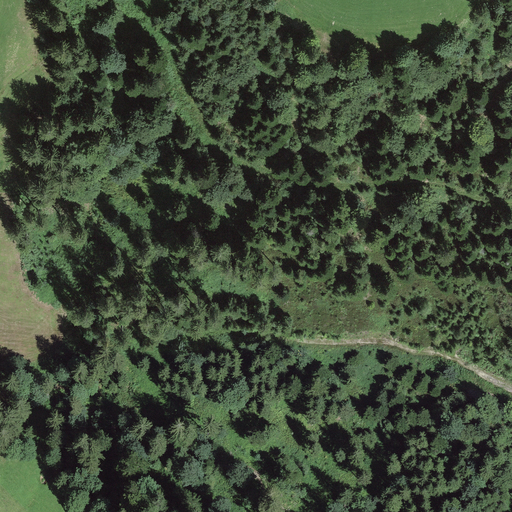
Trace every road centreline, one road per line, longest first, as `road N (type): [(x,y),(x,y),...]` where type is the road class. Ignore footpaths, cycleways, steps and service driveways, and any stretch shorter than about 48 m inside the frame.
road 1 (track): [(511,388),(441,355),(371,341),(304,341),(199,322),(158,333)]
road 2 (track): [(239,164),(303,179),(408,178),(511,203)]
